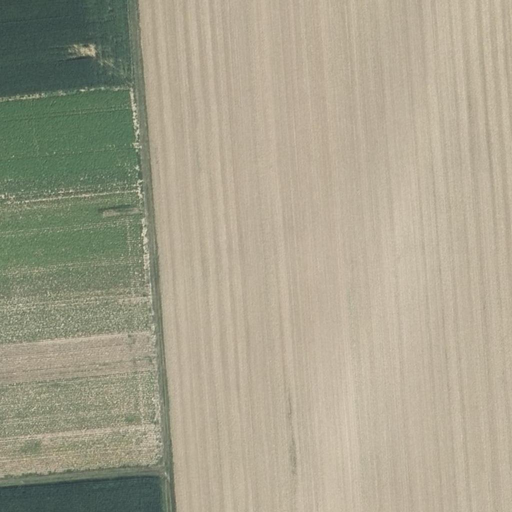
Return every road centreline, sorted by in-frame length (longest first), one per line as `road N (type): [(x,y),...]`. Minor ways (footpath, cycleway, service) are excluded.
road 1 (track): [(133,0),(169,511)]
road 2 (track): [(167,474),(0,487)]
